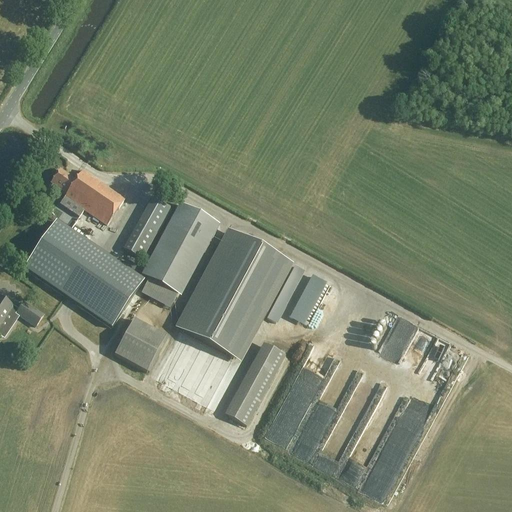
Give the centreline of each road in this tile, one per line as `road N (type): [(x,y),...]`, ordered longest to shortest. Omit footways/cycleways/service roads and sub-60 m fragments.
road 1 (track): [(390,511),(479,350)]
road 2 (track): [(351,284),(511,369)]
road 3 (track): [(53,511),(98,357)]
road 4 (tertiary): [(0,120),(74,0)]
road 5 (track): [(245,442),(367,511)]
